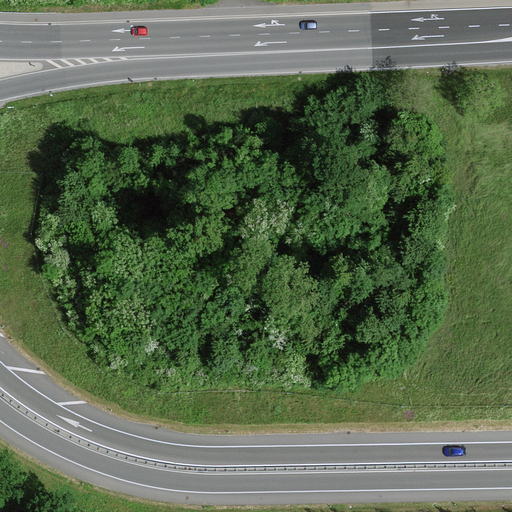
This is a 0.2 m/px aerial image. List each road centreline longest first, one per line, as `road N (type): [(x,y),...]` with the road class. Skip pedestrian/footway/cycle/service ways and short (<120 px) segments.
road 1 (motorway): [(511,451),(158,451),(52,412),(0,374)]
road 2 (motorway): [(0,408),(69,450),(152,478),(511,478)]
road 3 (primary): [(148,47),(511,32)]
road 4 (primary): [(0,88),(55,79),(148,47)]
road 5 (primary): [(148,47),(0,41)]
